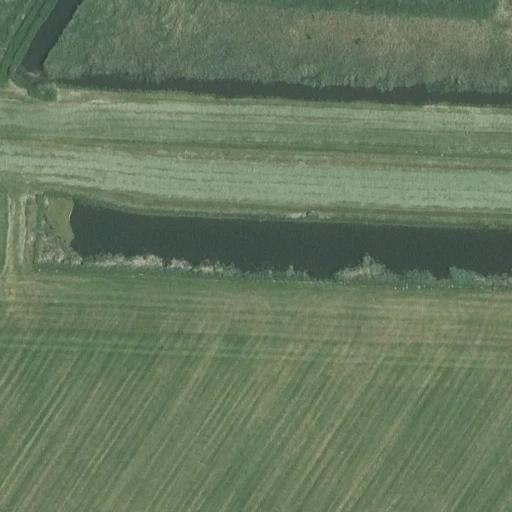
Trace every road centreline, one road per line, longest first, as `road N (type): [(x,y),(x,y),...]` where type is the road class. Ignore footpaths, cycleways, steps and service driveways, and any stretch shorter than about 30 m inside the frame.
road 1 (track): [(511,146),(0,118)]
road 2 (track): [(511,11),(301,0)]
road 3 (track): [(17,118),(16,275)]
